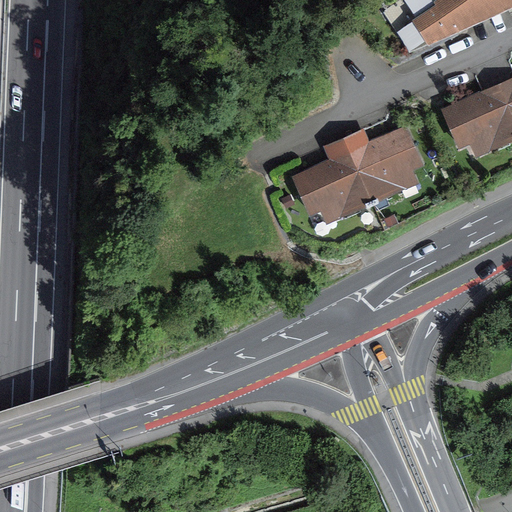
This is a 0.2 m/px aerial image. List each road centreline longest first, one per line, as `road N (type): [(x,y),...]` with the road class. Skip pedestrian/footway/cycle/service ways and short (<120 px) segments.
road 1 (trunk): [(15,345),(30,0)]
road 2 (residential): [(511,29),(241,154)]
road 3 (secondary): [(216,373),(0,446)]
road 4 (trunk): [(34,511),(41,416),(15,345)]
road 5 (trunk): [(6,511),(15,345)]
road 6 (trunk): [(405,385),(436,312),(482,245)]
road 7 (secondary): [(355,308),(216,373)]
road 8 (trunk): [(216,373),(364,410)]
road 9 (secondary): [(482,245),(355,308)]
road 10 (trunk): [(454,511),(405,385)]
